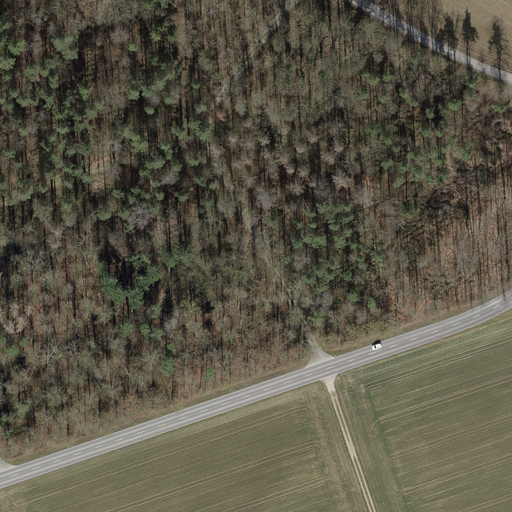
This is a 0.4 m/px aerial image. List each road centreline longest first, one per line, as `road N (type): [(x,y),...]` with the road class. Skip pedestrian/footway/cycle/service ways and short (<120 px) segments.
road 1 (tertiary): [(511,297),(460,323),(0,480)]
road 2 (track): [(200,131),(310,334),(371,511)]
road 3 (track): [(295,0),(200,131),(0,202)]
road 4 (residential): [(357,0),(511,79)]
